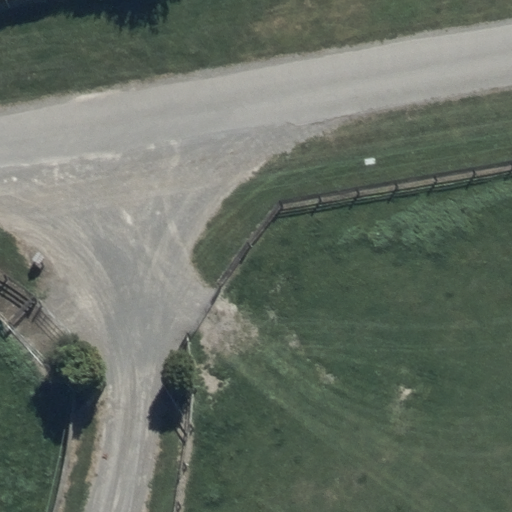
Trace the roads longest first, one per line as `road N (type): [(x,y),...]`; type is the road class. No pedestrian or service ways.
road 1 (unclassified): [(511,60),(0,148)]
road 2 (unknown): [(54,139),(72,346),(52,511)]
